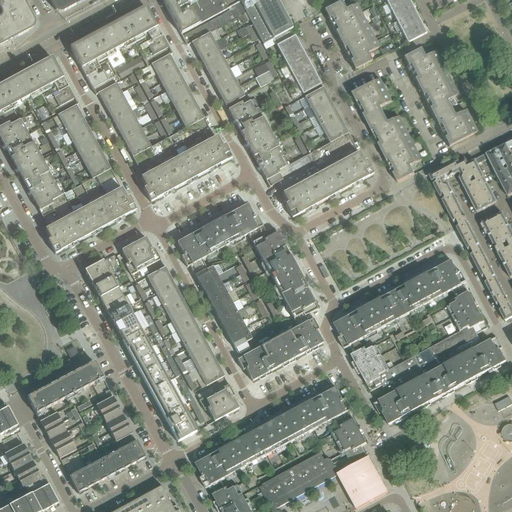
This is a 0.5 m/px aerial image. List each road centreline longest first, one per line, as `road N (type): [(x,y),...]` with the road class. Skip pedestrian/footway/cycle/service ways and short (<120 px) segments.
road 1 (residential): [(499,336),(451,245),(330,310)]
road 2 (residential): [(176,464),(64,269)]
road 3 (residential): [(293,238),(386,188),(335,90)]
road 4 (residential): [(53,36),(154,224)]
road 5 (residential): [(253,409),(154,224)]
road 6 (residential): [(251,178),(155,0)]
road 7 (residential): [(75,511),(18,406)]
road 8 (residential): [(64,269),(47,262),(0,174)]
